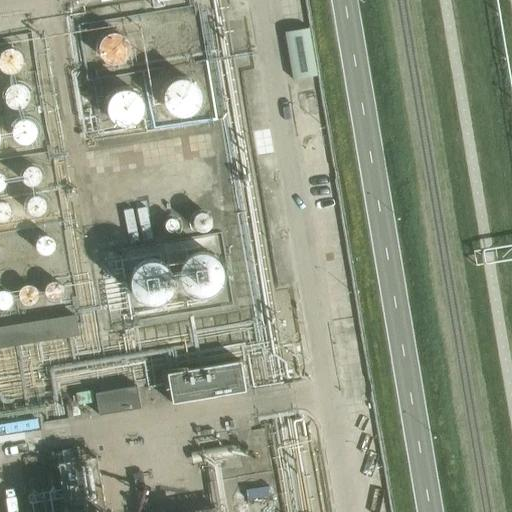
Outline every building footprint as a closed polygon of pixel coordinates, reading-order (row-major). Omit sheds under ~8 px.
[(307,22),(281,26),(290,79),(316,74),(307,22)] [(132,61),(130,33),(101,35),(102,62),(132,61)] [(0,67),(17,71),(22,51),(5,47),(0,66),(0,67)] [(12,80),(4,102),(23,109),(31,86),(12,80)] [(198,101),(198,100),(197,95),(194,89),(189,85),(182,83),(175,84),(169,87),(165,93),(163,100),(164,105),(167,111),(172,115),(175,117),(179,117),(186,117),(190,115),(193,113),(196,107),(198,101)] [(142,110),(142,109),(140,102),(137,97),(134,95),(130,93),(124,92),(119,94),(113,97),(110,102),(109,109),(110,116),(113,120),(119,124),(124,125),(131,124),(137,121),(140,116),(142,110)] [(34,142),(40,122),(18,115),(12,135),(34,142)] [(229,277),(229,276),(228,269),(224,263),(218,259),(211,257),(204,258),(201,259),(197,262),(193,268),(191,276),(192,282),(193,286),(196,289),(202,293),(209,295),(216,294),(220,293),(223,290),(227,285),(228,281),(229,277)] [(185,282),(185,281),(183,274),(180,268),(174,264),(167,262),(160,262),(156,264),(152,267),(148,272),(146,277),(146,280),(147,288),(151,294),(158,299),(164,300),(172,299),(178,296),(182,290),(184,286),(185,282)] [(78,314),(0,327),(0,346),(82,333),(78,314)] [(241,361),(169,372),(173,402),(246,391),(241,361)] [(138,385),(97,392),(100,414),(142,408),(138,385)] [(61,459),(61,486),(97,486),(97,459),(61,459)]
